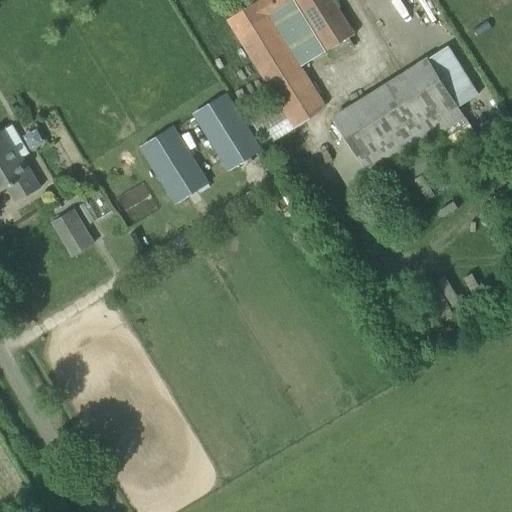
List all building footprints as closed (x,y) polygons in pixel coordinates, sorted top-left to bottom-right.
[(299,68),(352,36),(330,0),(260,0),(258,1),(258,0),(227,20),(292,129),(324,109),(299,68)] [(462,117),(427,60),(332,119),(367,176),(462,117)] [(234,111),(225,97),(194,117),(228,170),(259,150),(234,111)] [(177,203),(207,184),(172,130),(142,150),(177,203)] [(39,189),(22,159),(18,162),(10,149),(0,132),(0,192),(7,188),(16,203),(39,189)] [(51,223),(72,258),(93,245),(73,210),(51,223)] [(464,300),(483,293),(473,269),(454,276),(464,300)] [(418,293),(431,322),(452,313),(440,284),(418,293)]
